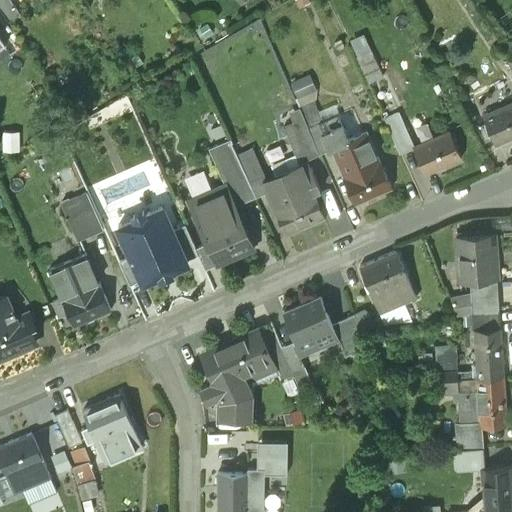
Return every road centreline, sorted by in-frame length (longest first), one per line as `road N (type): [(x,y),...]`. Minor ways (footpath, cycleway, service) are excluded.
road 1 (residential): [(144,338),(511,178)]
road 2 (residential): [(189,511),(189,426),(144,338)]
road 3 (residential): [(0,400),(144,338)]
